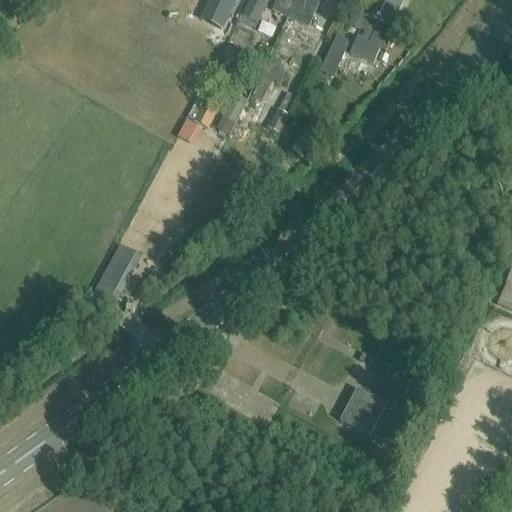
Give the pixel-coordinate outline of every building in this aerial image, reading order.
[(212,0),(208,9),(218,13),(212,27),(222,31),(236,0),(212,0)] [(258,26),(271,0),(251,0),(242,18),(258,26)] [(299,0),(278,0),(273,14),(289,21),(293,12),(294,13),(299,2),(299,0)] [(299,0),(299,2),(294,13),(306,18),(310,7),(317,10),(321,0),(299,0)] [(374,68),(381,51),(385,53),(395,30),(391,28),(403,1),(400,0),(376,0),(369,16),(362,13),(355,28),(355,29),(366,34),(363,41),(358,39),(350,57),(374,68)] [(306,60),(322,68),(334,44),(318,36),(306,60)] [(332,51),(344,57),(350,45),(337,39),(332,51)] [(278,63),(274,75),(286,78),(290,67),(278,63)] [(333,81),(339,69),(326,63),(320,75),(333,81)] [(209,131),(222,106),(207,99),(195,123),(209,131)] [(282,138),(292,120),(278,113),(268,131),(282,138)] [(223,121),(217,132),(228,138),(233,127),(223,121)] [(196,131),(186,126),(178,140),(188,146),(196,131)] [(255,196),(265,206),(287,185),(271,167),(255,196)] [(135,273),(142,261),(127,252),(120,265),(135,273)] [(511,270),(506,285),(497,305),(511,311),(511,270)] [(380,443),(397,412),(358,390),(341,422),(380,443)]
